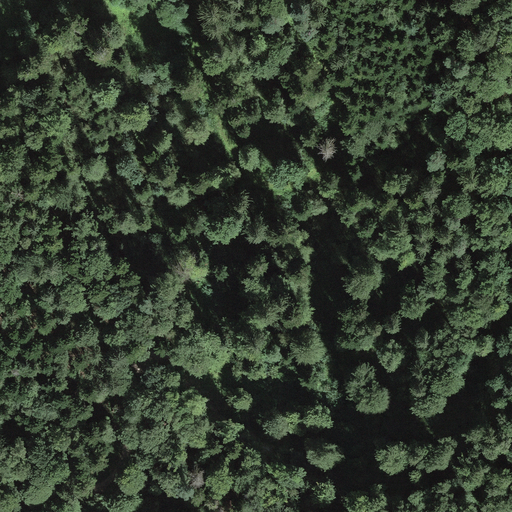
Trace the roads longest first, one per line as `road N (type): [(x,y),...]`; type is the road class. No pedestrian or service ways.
road 1 (track): [(185,0),(227,143),(256,177),(279,184),(316,168),(336,139),(332,89),(292,0)]
road 2 (track): [(0,507),(68,498),(112,476),(127,447),(133,376),(147,355),(178,355),(205,368)]
